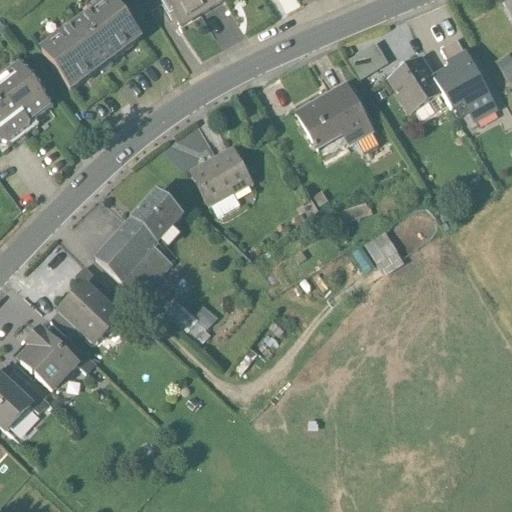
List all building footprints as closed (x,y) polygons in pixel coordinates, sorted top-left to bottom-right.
[(122,19),(109,0),(38,53),(51,72),(70,97),(141,44),(122,19)] [(204,0),(165,0),(182,28),(211,10),(204,0)] [(204,0),(211,10),(228,0),(204,0)] [(440,55),(448,67),(463,58),(456,46),(440,55)] [(384,70),(372,50),(351,61),(363,81),(384,70)] [(447,74),(433,82),(445,102),(453,117),(463,111),(474,130),(498,116),(464,58),(463,58),(448,67),(444,69),(447,74)] [(422,65),(387,86),(409,123),(445,102),(433,82),(422,65)] [(0,149),(49,112),(16,68),(0,80),(0,149)] [(348,89),(294,118),(321,168),(374,140),(348,89)] [(232,152),(188,176),(209,214),(252,190),(232,152)] [(157,195),(131,223),(157,247),(183,219),(157,195)] [(131,223),(94,263),(138,303),(171,268),(153,251),(157,247),(131,223)] [(76,281),(84,289),(102,305),(110,296),(84,271),(76,281)] [(102,305),(84,289),(58,317),(75,333),(91,348),(99,347),(117,327),(117,320),(102,305)] [(200,327),(176,308),(164,323),(189,342),(200,327)] [(67,342),(75,333),(58,317),(50,326),(67,342)] [(60,354),(41,336),(28,349),(32,353),(21,366),(52,396),(77,370),(60,354)] [(70,344),(60,354),(77,370),(86,379),(95,369),(70,344)] [(12,393),(0,381),(0,431),(6,437),(31,412),(12,393)] [(22,385),(12,393),(31,412),(39,419),(48,409),(22,385)]
